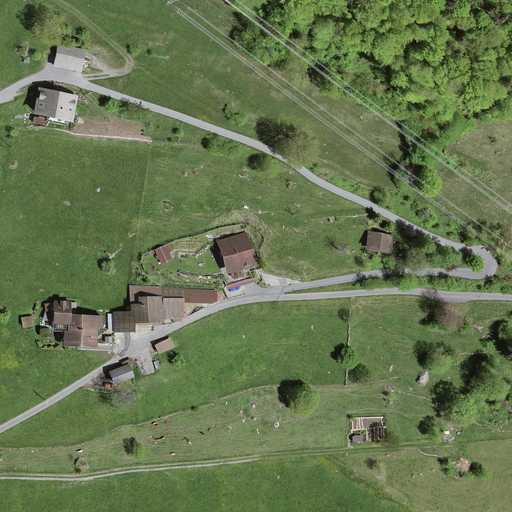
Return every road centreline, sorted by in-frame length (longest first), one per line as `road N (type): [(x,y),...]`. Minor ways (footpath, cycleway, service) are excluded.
road 1 (track): [(467,441),(69,477),(0,475)]
road 2 (residential): [(255,295),(169,329),(0,430)]
road 3 (unclassified): [(511,297),(255,295)]
road 4 (track): [(57,0),(87,18),(131,65),(124,74),(77,81)]
